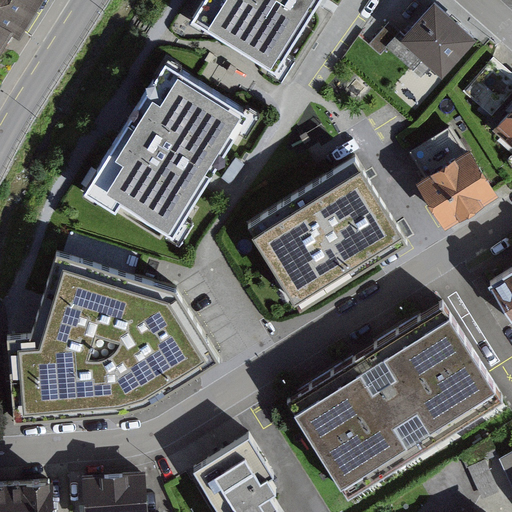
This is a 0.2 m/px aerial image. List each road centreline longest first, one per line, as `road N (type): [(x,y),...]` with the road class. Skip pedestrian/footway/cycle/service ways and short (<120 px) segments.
road 1 (residential): [(0,452),(118,446),(145,437),(511,222)]
road 2 (tertiary): [(0,144),(88,0)]
